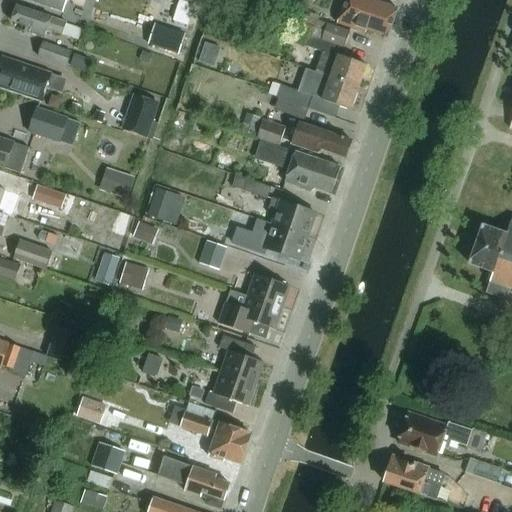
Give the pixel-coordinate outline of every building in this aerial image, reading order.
[(87,0),(86,0),(19,0),(63,15),(64,11),(66,4),(71,6),(83,11),(87,0)] [(387,40),(397,11),(365,0),(346,0),(338,26),(366,36),(367,33),(387,40)] [(66,25),(16,8),(15,10),(12,12),(10,19),(12,22),(12,24),(31,30),(29,36),(44,41),(47,32),(62,37),(66,25)] [(303,18),(298,33),(297,35),(334,48),(343,50),(349,32),(303,18)] [(321,54),(314,74),(330,79),(359,89),(366,68),(332,55),(334,48),(297,35),(298,33),(292,32),(288,44),(321,54)] [(66,68),(71,53),(42,43),(37,58),(66,68)] [(84,74),(88,62),(74,57),(70,69),(84,74)] [(66,82),(50,76),(2,60),(0,65),(0,91),(40,105),(45,90),(61,96),(66,82)] [(351,113),(359,89),(330,79),(314,74),(307,71),(299,94),(311,98),(323,102),(322,103),(351,113)] [(299,94),(280,87),(276,100),(307,110),(311,98),(299,94)] [(158,105),(132,96),(120,131),(146,140),(158,105)] [(71,148),(79,124),(35,109),(27,134),(71,148)] [(261,120),(246,115),(240,133),(255,138),(261,120)] [(172,117),(164,152),(183,156),(191,122),(172,117)] [(284,129),(261,122),(255,140),(277,148),(284,129)] [(349,143),(297,125),(290,146),(318,156),(320,152),(343,160),(349,143)] [(0,140),(0,169),(21,176),(29,151),(0,140)] [(295,155),(280,150),(276,149),(272,165),(290,171),(285,184),(312,193),(316,190),(331,197),(340,170),(295,154),(295,155)] [(135,179),(106,170),(99,192),(127,201),(135,179)] [(266,201),(270,189),(235,177),(231,189),(266,201)] [(145,214),(162,220),(172,192),(155,186),(145,214)] [(39,189),(34,202),(61,211),(65,198),(39,189)] [(274,213),(270,226),(307,239),(315,215),(271,200),(267,211),(274,213)] [(511,221),(505,237),(481,229),(469,266),(492,275),(489,283),(490,284),(486,295),(506,302),(510,291),(511,291),(511,221)] [(133,239),(152,247),(158,231),(139,224),(133,239)] [(307,239),(270,226),(261,251),(299,264),(307,239)] [(45,271),(51,254),(18,243),(12,260),(45,271)] [(218,273),(226,250),(205,243),(198,266),(218,273)] [(19,266),(0,259),(0,277),(14,282),(19,266)] [(124,261),(119,283),(143,288),(148,266),(124,261)] [(255,276),(247,298),(282,310),(290,288),(255,276)] [(282,310),(247,298),(243,310),(226,305),(219,326),(249,336),(253,325),(274,332),(282,310)] [(56,327),(46,358),(47,358),(68,366),(79,335),(56,327)] [(221,375),(256,387),(263,365),(252,361),(256,349),(223,338),(219,350),(228,353),(221,375)] [(5,355),(8,345),(0,342),(0,370),(0,371),(2,366),(5,355)] [(108,357),(128,364),(133,349),(112,343),(108,357)] [(2,366),(13,369),(20,349),(8,345),(5,355),(2,366)] [(47,358),(46,358),(20,349),(13,369),(12,375),(25,379),(31,363),(44,368),(47,358)] [(155,376),(162,358),(149,353),(143,371),(155,376)] [(248,408),(256,387),(221,375),(214,396),(209,395),(205,407),(233,416),(237,404),(248,408)] [(201,402),(205,393),(192,389),(189,398),(201,402)] [(99,426),(106,408),(82,399),(75,418),(99,426)] [(250,436),(211,423),(184,414),(179,429),(214,441),(208,458),(224,464),(224,461),(240,466),(250,436)] [(485,438),(472,433),(448,425),(446,429),(408,416),(398,445),(437,458),(440,449),(448,452),(450,444),(480,453),(485,438)] [(124,454),(98,445),(90,468),(116,477),(124,454)] [(469,457),(464,472),(492,482),(497,468),(469,457)] [(216,477),(165,459),(159,478),(186,487),(183,494),(206,502),(204,506),(220,511),(221,511),(225,501),(229,500),(232,491),(229,487),(229,486),(215,481),(216,477)] [(440,488),(432,486),(436,475),(393,460),(384,485),(436,502),(440,488)] [(112,480),(89,472),(86,484),(109,491),(112,480)] [(102,511),(107,498),(83,491),(79,505),(99,511),(102,511)] [(189,511),(153,499),(148,511),(189,511)] [(72,511),(74,508),(53,502),(49,511),(72,511)] [(511,511),(511,508),(497,503),(493,511),(511,511)]
